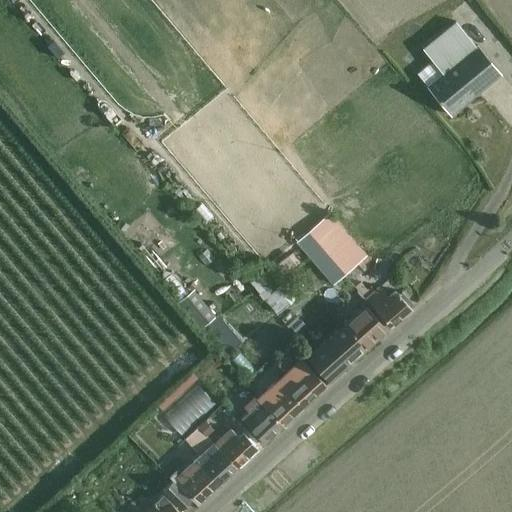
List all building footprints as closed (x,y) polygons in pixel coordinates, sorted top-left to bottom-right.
[(417,74),(427,86),(426,86),(450,115),(500,73),(477,45),(475,46),(455,21),(422,48),(433,61),(417,74)] [(331,276),(363,244),(323,204),(291,236),(331,276)] [(272,254),(276,263),(294,253),(290,244),(272,254)] [(372,257),(370,264),(378,266),(380,258),(372,257)] [(254,265),(244,274),(259,291),(258,292),(277,315),(294,300),(279,282),(273,287),(254,265)] [(365,299),(375,290),(371,286),(367,290),(360,283),(355,287),(365,299)] [(375,290),(365,299),(390,328),(412,309),(409,306),(411,304),(400,291),(398,293),(396,291),(393,293),(391,291),(386,296),(379,287),(375,290)] [(359,312),(344,325),(366,351),(385,333),(372,319),(368,321),(359,312)] [(218,313),(200,330),(222,355),(241,339),(218,313)] [(330,383),(366,351),(344,325),(308,358),(330,383)] [(278,383),(278,386),(277,387),(279,390),(263,405),(282,426),(327,385),(302,358),(277,381),(278,383)] [(186,363),(152,392),(160,402),(194,373),(186,363)] [(159,406),(172,425),(212,398),(198,379),(159,406)] [(282,426),(263,405),(254,395),(247,401),(254,412),(250,416),(247,414),(241,419),(263,443),(282,426)] [(203,422),(198,427),(205,435),(210,430),(203,422)] [(199,456),(176,478),(198,502),(235,468),(214,445),(213,444),(205,435),(198,427),(197,426),(183,439),(199,456)] [(235,468),(256,448),(242,433),(238,437),(230,429),(214,445),(235,468)] [(141,511),(135,505),(130,509),(132,511),(181,511),(191,503),(174,484),(165,493),(167,495),(148,511),(141,511)]
